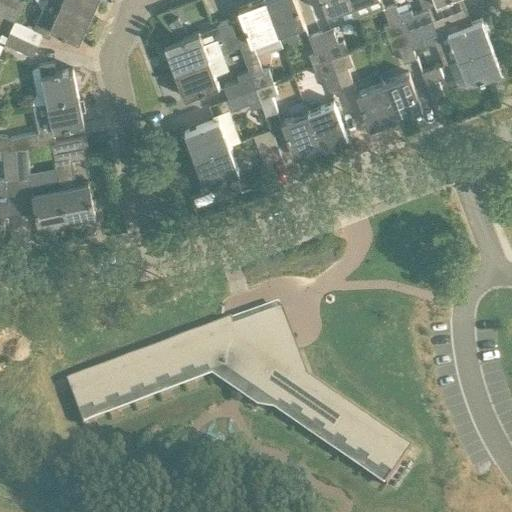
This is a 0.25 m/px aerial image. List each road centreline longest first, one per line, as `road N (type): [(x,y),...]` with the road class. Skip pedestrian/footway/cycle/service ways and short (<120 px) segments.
road 1 (residential): [(511,135),(205,253),(150,261)]
road 2 (residential): [(150,261),(110,75),(121,22),(138,0)]
road 3 (residential): [(150,261),(82,276),(0,274)]
